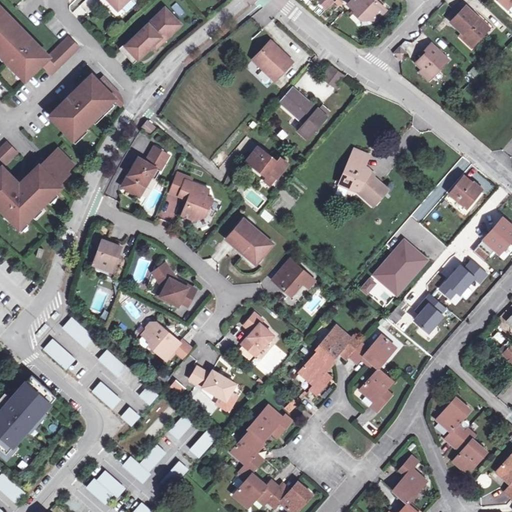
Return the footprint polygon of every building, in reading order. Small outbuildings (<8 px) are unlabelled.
[(121,8),(113,0),(107,0),(118,11),(121,8)] [(133,0),(129,0),(121,8),(124,11),(127,11),(136,3),(133,0)] [(324,0),(321,4),(327,9),(334,2),(331,0),(324,0)] [(357,9),(368,19),(377,19),(386,9),(376,0),(352,0),(348,4),(355,11),(357,9)] [(511,0),(497,0),(507,9),(511,3),(511,0)] [(462,33),(474,44),(488,30),(476,19),(478,17),(466,6),(451,22),(462,33)] [(165,8),(157,15),(165,15),(170,21),(170,28),(153,45),(156,48),(181,24),(165,8)] [(355,11),(353,12),(361,20),(368,19),(357,9),(355,11)] [(0,51),(3,55),(5,53),(16,64),(14,66),(25,78),(32,71),(33,73),(42,65),(47,70),(51,74),(63,63),(79,47),(68,36),(62,42),(52,52),(47,57),(35,45),(33,47),(22,36),(24,34),(2,11),(0,12),(0,51)] [(157,15),(126,46),(138,59),(153,45),(170,28),(170,21),(165,15),(157,15)] [(478,17),(476,19),(488,30),(490,28),(478,17)] [(472,47),(474,44),(462,33),(460,36),(472,47)] [(270,41),(253,59),(275,80),(292,62),(270,41)] [(422,69),(431,77),(448,60),(431,44),(425,50),(427,51),(416,63),(422,69)] [(400,45),(393,53),(401,60),(408,52),(400,45)] [(126,46),(122,49),(135,62),(138,59),(126,46)] [(473,65),(466,73),(472,79),(479,71),(473,65)] [(338,70),(331,66),(322,78),(329,82),(338,70)] [(431,77),(422,69),(420,71),(429,80),(431,77)] [(345,76),(338,70),(329,82),(336,88),(345,76)] [(70,99),(53,116),(69,132),(73,137),(112,98),(121,107),(124,103),(124,101),(123,97),(122,95),(120,92),(105,76),(98,83),(92,77),(75,94),(76,95),(70,100),(70,99)] [(319,110),(292,87),(280,102),(305,124),(298,131),(307,139),(326,117),(325,116),(319,110)] [(319,110),(325,116),(329,112),(322,107),(319,110)] [(148,121),(142,128),(148,133),(151,136),(157,128),(153,125),(148,121)] [(7,142),(0,148),(0,205),(19,225),(58,187),(57,185),(69,173),(66,171),(72,164),(58,149),(46,161),(42,157),(35,164),(39,168),(19,187),(2,169),(18,153),(7,142)] [(155,179),(169,155),(154,146),(145,162),(139,158),(123,186),(139,196),(151,176),(155,179)] [(277,162),(273,159),(258,147),(247,161),(267,176),(270,172),(277,177),(281,172),(286,165),(287,163),(280,158),(277,162)] [(370,173),(370,169),(367,167),(364,166),(369,155),(354,149),(339,184),(348,188),(351,187),(358,190),(375,205),(388,190),(373,176),(370,173)] [(286,165),(281,172),(285,175),(290,169),(286,165)] [(450,192),(464,176),(457,170),(444,187),(450,192)] [(271,185),(277,177),(270,172),(267,176),(264,180),(271,185)] [(480,189),(464,176),(450,192),(449,194),(465,207),(480,189)] [(186,180),(179,196),(188,200),(190,203),(186,205),(182,215),(196,220),(205,216),(212,198),(206,196),(209,189),(186,180)] [(351,187),(348,188),(357,192),(373,206),(375,205),(358,190),(351,187)] [(263,207),(258,213),(268,222),(273,216),(263,207)] [(483,240),(495,250),(500,254),(511,240),(511,225),(503,217),(483,240)] [(241,252),(245,248),(259,260),(273,244),(243,219),(226,239),(241,252)] [(121,247),(103,240),(93,265),(112,271),(121,247)] [(394,282),(389,288),(397,295),(427,260),(416,250),(414,252),(410,249),(412,247),(404,240),(379,269),(394,282)] [(495,250),(483,240),(473,251),(485,262),(495,250)] [(245,248),(241,252),(256,264),(259,260),(245,248)] [(142,283),(151,261),(140,257),(131,278),(142,283)] [(291,259),(280,272),(286,277),(279,285),(291,295),(302,282),(309,275),(291,259)] [(461,265),(440,289),(450,298),(456,291),(460,294),(474,277),(480,282),(487,274),(472,261),(465,269),(461,265)] [(188,305),(196,290),(188,285),(187,287),(173,280),(175,277),(165,263),(153,272),(162,284),(166,286),(161,296),(178,305),(180,301),(188,305)] [(379,269),(374,275),(389,288),(394,282),(379,269)] [(286,277),(280,272),(273,280),(279,285),(286,277)] [(309,275),(302,282),(308,287),(315,280),(309,275)] [(166,286),(162,284),(157,294),(161,296),(166,286)] [(102,311),(105,293),(97,291),(94,310),(102,311)] [(446,308),(431,294),(420,307),(423,310),(420,314),(415,320),(429,332),(443,316),(441,314),(446,308)] [(404,300),(390,317),(396,322),(410,305),(404,300)] [(263,320),(255,313),(244,325),(252,332),(242,344),(243,345),(254,355),(255,356),(273,335),(260,323),(263,320)] [(377,324),(387,330),(391,324),(381,317),(377,324)] [(81,350),(90,339),(68,321),(59,331),(81,350)] [(166,359),(168,356),(180,342),(157,322),(151,323),(147,327),(146,330),(142,335),(156,346),(153,349),(166,359)] [(349,356),(362,342),(354,335),(351,338),(337,326),(316,349),(318,351),(331,362),(338,353),(341,349),(349,356)] [(501,343),(506,338),(496,328),(491,334),(501,343)] [(371,361),(379,368),(396,347),(381,334),(369,349),(362,342),(349,356),(357,363),(361,359),(364,355),(371,361)] [(64,375),(76,362),(50,340),(38,353),(64,375)] [(180,342),(168,356),(170,358),(176,352),(183,358),(192,348),(182,340),(180,342)] [(268,377),(287,354),(275,344),(256,367),(268,377)] [(511,361),(511,344),(503,354),(511,361)] [(243,345),(238,350),(250,360),(254,355),(243,345)] [(341,349),(338,353),(346,360),(349,356),(341,349)] [(116,380),(124,370),(102,351),(94,361),(116,380)] [(331,362),(318,351),(299,373),(314,385),(310,389),(317,395),(329,381),(322,375),(325,372),(332,363),(331,362)] [(364,355),(361,359),(368,365),(371,361),(364,355)] [(371,361),(368,365),(376,371),(379,368),(371,361)] [(197,366),(189,379),(223,399),(226,401),(232,392),(236,384),(213,370),(210,374),(197,366)] [(379,368),(376,371),(360,389),(367,395),(375,402),(371,406),(378,412),(390,398),(384,392),(387,389),(394,381),(379,368)] [(332,377),(325,372),(322,375),(329,381),(332,377)] [(0,431),(17,446),(57,402),(32,381),(0,416),(0,431)] [(175,381),(170,387),(180,395),(185,389),(175,381)] [(109,411),(119,400),(97,382),(88,393),(109,411)] [(144,408),(154,397),(144,388),(134,399),(144,408)] [(393,394),(387,389),(384,392),(390,398),(393,394)] [(232,392),(226,401),(223,399),(219,406),(227,411),(231,410),(239,396),(232,392)] [(367,395),(362,400),(370,407),(371,406),(375,402),(367,395)] [(458,425),(462,420),(471,410),(456,397),(437,419),(451,432),(445,438),(453,445),(456,442),(465,431),(458,425)] [(283,407),(289,413),(298,403),(293,398),(283,407)] [(248,428),(250,430),(263,441),(271,432),(274,429),(280,434),(292,420),(286,415),(283,417),(268,405),(248,428)] [(126,429),(137,417),(126,408),(116,420),(126,429)] [(175,440),(193,420),(182,411),(165,431),(175,440)] [(357,420),(364,424),(369,416),(361,412),(357,420)] [(458,425),(465,431),(468,428),(470,426),(462,420),(458,425)] [(463,449),(461,452),(453,461),(468,474),(487,451),(473,439),(476,435),(468,428),(465,431),(456,442),(463,449)] [(277,437),(280,434),(274,429),(271,432),(277,437)] [(263,441),(250,430),(231,452),(246,464),(239,472),(247,479),(252,473),(259,464),(252,458),(254,455),(265,443),(263,441)] [(196,460),(214,439),(204,431),(186,452),(196,460)] [(453,445),(461,452),(463,449),(456,442),(453,445)] [(146,474),(163,453),(154,445),(137,465),(128,458),(120,467),(140,485),(148,475),(146,474)] [(511,453),(496,472),(511,485),(504,492),(511,499),(511,498),(511,453)] [(252,458),(259,464),(262,461),(254,455),(252,458)] [(407,502),(407,503),(427,480),(412,468),(418,461),(412,455),(399,470),(405,475),(392,490),(407,502)] [(170,490),(188,467),(178,459),(160,482),(170,490)] [(122,487),(104,472),(95,483),(92,480),(83,490),(99,505),(109,493),(114,497),(122,487)] [(267,501),(279,487),(272,480),(267,486),(252,473),(247,479),(233,495),(248,508),(256,499),(260,495),(267,501)] [(22,495),(0,476),(0,495),(12,506),(22,495)] [(279,487),(267,501),(275,508),(280,502),(290,511),(296,511),(312,494),(298,481),(291,489),(287,494),(279,487)] [(283,483),(279,487),(287,494),(291,489),(283,483)] [(260,495),(256,499),(263,506),(267,501),(260,495)] [(418,511),(407,503),(407,502),(398,511),(388,511),(389,511),(388,511),(418,511)]
